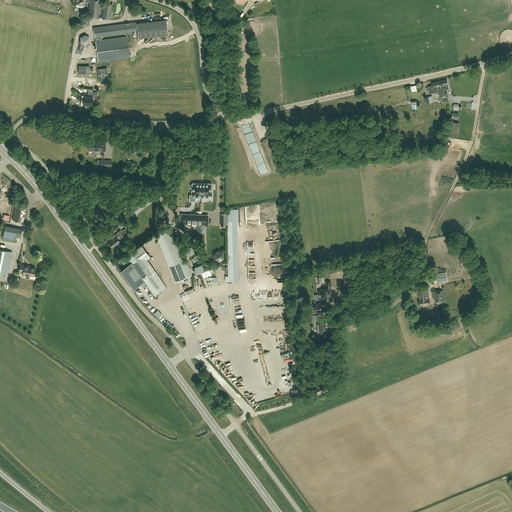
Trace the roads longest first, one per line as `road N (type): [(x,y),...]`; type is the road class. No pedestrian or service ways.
road 1 (unclassified): [(277,511),(47,200),(0,149)]
road 2 (unclassified): [(511,54),(240,115),(208,95),(190,19),(153,0)]
road 3 (track): [(344,316),(389,304),(426,276),(426,237),(470,148),(484,63)]
road 4 (track): [(338,279),(342,381),(220,434)]
road 5 (track): [(95,120),(201,122),(222,110)]
